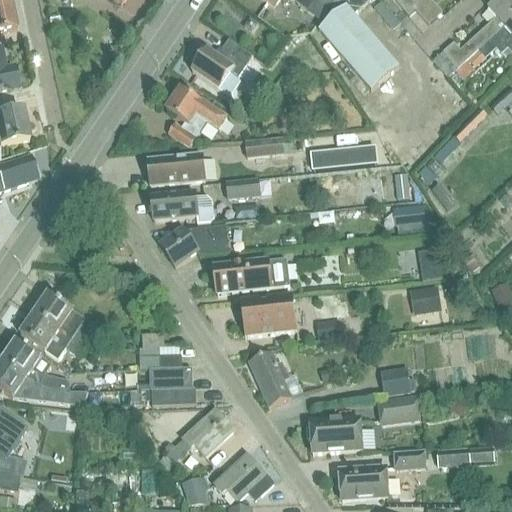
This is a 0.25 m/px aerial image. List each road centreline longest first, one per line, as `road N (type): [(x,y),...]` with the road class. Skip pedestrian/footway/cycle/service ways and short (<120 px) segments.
road 1 (residential): [(316,511),(73,174)]
road 2 (unclassified): [(73,174),(191,0)]
road 3 (residential): [(73,174),(26,0)]
road 4 (unclassified): [(0,284),(73,174)]
